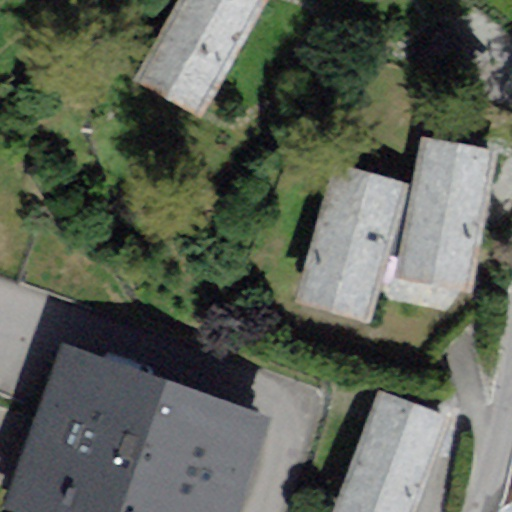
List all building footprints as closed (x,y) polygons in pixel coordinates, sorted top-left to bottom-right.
[(191,123),(257,6),(246,0),(175,0),(126,87),(191,123)] [(445,295),(471,164),(406,151),(380,283),(445,295)] [(345,331),(382,198),(317,180),(281,314),(345,331)] [(230,511),(257,438),(38,360),(0,466),(0,511),(230,511)] [(320,511),(398,511),(429,436),(362,409),(320,511)]
